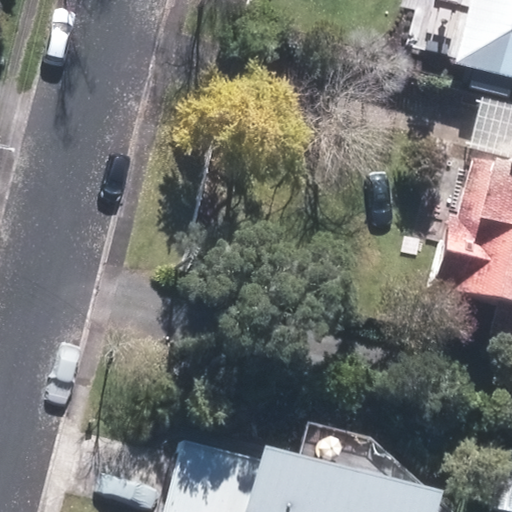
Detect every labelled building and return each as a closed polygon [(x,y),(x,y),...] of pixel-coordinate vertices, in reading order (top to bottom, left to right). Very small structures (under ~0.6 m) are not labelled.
[(511,0),(456,0),(439,68),(511,86),(511,0)] [(511,116),(483,109),(473,146),(511,156),(511,116)] [(475,335),(511,344),(511,176),(458,163),(445,218),(434,216),(417,291),(482,307),(475,335)] [(152,511),(415,511),(419,499),(238,452),(237,459),(171,442),(152,511)] [(483,511),(511,511),(511,452),(492,450),(483,511)]
